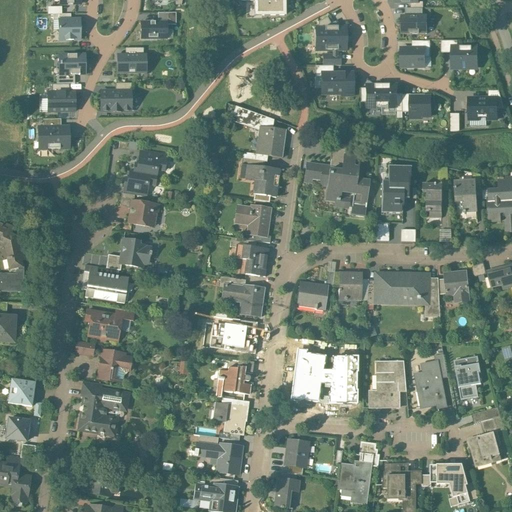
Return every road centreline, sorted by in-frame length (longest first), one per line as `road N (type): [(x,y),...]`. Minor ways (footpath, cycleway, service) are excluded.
road 1 (residential): [(511,248),(427,260),(340,249),(292,268)]
road 2 (residential): [(56,458),(74,254)]
road 3 (residential): [(292,268),(276,317),(266,397),(275,423)]
road 4 (residential): [(275,423),(421,428)]
road 5 (residential): [(292,268),(282,251),(297,137)]
